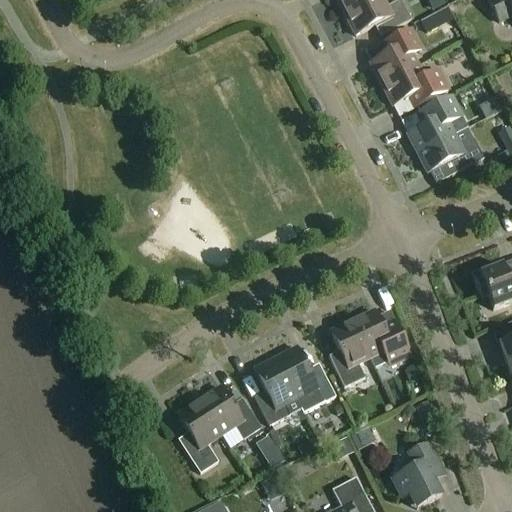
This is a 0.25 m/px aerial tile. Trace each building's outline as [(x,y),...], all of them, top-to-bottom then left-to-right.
[(334,0),(344,18),(378,0),(334,0)] [(380,0),(378,0),(344,18),(355,39),(374,29),(379,40),(411,24),(400,3),(386,10),(380,0)] [(434,0),(439,8),(449,2),(447,0),(434,0)] [(511,0),(490,0),(486,2),(499,26),(511,18),(511,0)] [(426,37),(437,31),(431,19),(419,25),(426,37)] [(370,67),(381,89),(417,70),(411,59),(421,53),(410,33),(383,47),(388,57),(370,67)] [(417,70),(381,89),(392,110),(411,100),(416,111),(448,94),(437,74),(423,81),(417,70)] [(407,138),(417,158),(453,139),(448,129),(464,121),(452,99),(419,116),(426,128),(407,138)] [(453,139),(417,158),(427,177),(446,168),(451,178),(483,162),(473,143),(459,150),(453,139)] [(496,159),(499,165),(510,159),(511,158),(511,143),(504,148),(507,153),(503,155),(496,159)] [(493,276),(491,271),(471,278),(481,303),(488,301),(493,313),(511,305),(511,274),(505,277),(503,272),(493,276)] [(374,315),(352,326),(369,362),(382,356),(387,366),(395,362),(397,366),(410,360),(389,316),(381,320),(383,324),(379,326),(374,315)] [(369,362),(352,326),(330,336),(339,355),(328,360),(343,392),(365,382),(358,368),(369,362)] [(498,348),(507,370),(511,368),(511,329),(502,333),(506,345),(498,348)] [(297,352),(275,363),(296,403),(297,403),(304,417),(335,401),(318,368),(308,374),(297,352)] [(296,403),(275,363),(254,374),(265,396),(254,401),(269,430),(290,419),(285,409),(296,403)] [(415,369),(403,374),(408,386),(420,381),(415,369)] [(220,391),(198,406),(221,440),(234,430),(243,444),(261,432),(242,402),(232,409),(220,391)] [(428,405),(415,411),(421,422),(434,416),(428,405)] [(221,440),(198,406),(176,420),(188,437),(178,444),(200,478),(218,466),(207,449),(221,440)] [(333,411),(337,419),(345,415),(341,407),(333,411)] [(346,441),(335,448),(340,459),(352,452),(346,441)] [(313,442),(303,447),(308,456),(317,451),(313,442)] [(441,471),(428,446),(408,456),(415,470),(392,482),(402,502),(409,499),(416,511),(417,511),(441,500),(429,477),(441,471)] [(276,454),(264,461),(271,473),(283,465),(276,454)] [(371,511),(356,482),(332,494),(341,511),(371,511)]
